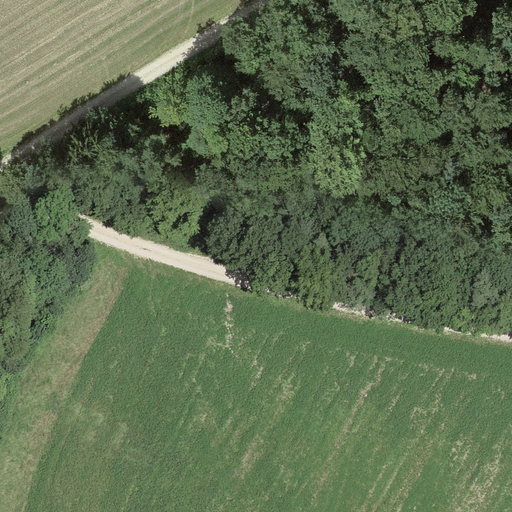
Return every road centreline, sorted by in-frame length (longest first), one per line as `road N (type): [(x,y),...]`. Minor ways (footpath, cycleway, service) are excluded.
road 1 (track): [(0,176),(38,210),(174,254),(385,306),(511,323)]
road 2 (track): [(280,0),(0,169)]
